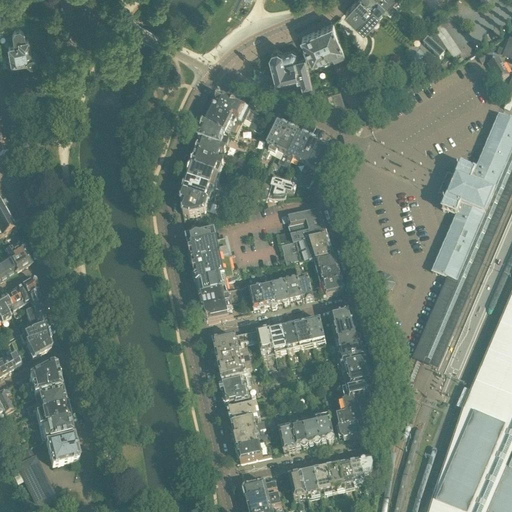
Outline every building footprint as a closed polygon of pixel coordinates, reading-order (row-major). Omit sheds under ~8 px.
[(380,11),(367,0),(356,0),(346,11),(346,12),(364,29),(365,29),(373,20),(374,20),(375,19),(380,12),(380,11)] [(383,0),(367,0),(380,11),(384,7),(386,9),(388,9),(389,7),(389,5),(388,4),(383,0)] [(169,43),(180,46),(186,40),(185,39),(179,45),(169,42),(168,41),(142,27),(140,27),(134,21),(131,18),(130,18),(133,22),(139,28),(141,28),(167,42),(169,43)] [(322,29),(318,31),(329,54),(330,59),(331,58),(335,57),(345,53),(344,48),(334,25),(333,24),(332,25),(323,29),(323,28),(322,29)] [(446,31),(441,27),(434,32),(453,60),(461,54),(446,31)] [(0,65),(0,68),(0,69),(1,69),(1,68),(12,67),(11,64),(25,62),(25,64),(29,66),(35,65),(38,61),(37,55),(32,51),(30,52),(27,38),(26,39),(24,39),(23,32),(19,29),(14,30),(12,34),(14,45),(8,46),(9,55),(4,55),(0,56),(0,64),(0,65)] [(418,32),(414,29),(408,35),(413,38),(418,32)] [(304,52),(305,56),(306,56),(309,65),(313,63),(313,62),(314,62),(315,66),(330,59),(329,54),(318,31),(314,33),(312,33),(313,34),(304,37),(302,38),(308,51),(304,52)] [(122,34),(117,34),(117,35),(122,35),(127,35),(131,36),(134,37),(136,38),(137,39),(162,52),(164,53),(170,58),(170,64),(171,64),(171,57),(165,52),(162,51),(138,38),(135,37),(133,36),(131,35),(127,35),(125,34),(122,34)] [(431,71),(446,53),(428,37),(413,56),(431,71)] [(511,39),(511,40),(510,44),(508,43),(504,52),(500,50),(498,55),(504,58),(511,61),(511,39)] [(277,80),(283,78),(284,82),(287,83),(292,82),(295,79),(294,76),(297,75),(298,79),(301,79),(303,85),(312,83),(305,56),(301,57),(301,55),(297,56),(296,52),(292,50),(283,53),(283,52),(278,50),(273,51),(271,55),(277,79),(276,80),(277,80)] [(493,58),(491,56),(488,51),(478,57),(482,65),(484,63),(493,58)] [(499,59),(488,66),(498,84),(509,77),(499,59)] [(335,109),(345,115),(346,114),(341,96),(332,99),(335,109)] [(213,112),(243,127),(250,112),(237,105),(229,101),(221,97),(218,98),(216,102),(217,105),(213,112)] [(373,108),(374,108),(379,110),(382,104),(376,102),(373,108)] [(358,117),(363,120),(366,113),(362,111),(358,117)] [(208,118),(204,126),(231,140),(236,141),(243,127),(213,112),(211,117),(210,119),(208,118)] [(480,163),(480,164),(479,166),(479,167),(477,170),(477,171),(476,174),(474,173),(464,169),(462,168),(461,170),(458,177),(457,180),(452,192),(448,201),(447,203),(444,210),(443,212),(445,213),(455,218),(457,218),(456,221),(455,221),(455,222),(454,225),(453,226),(454,226),(452,229),(451,233),(450,233),(449,236),(448,240),(447,240),(446,243),(445,245),(445,246),(443,249),(443,250),(442,253),(441,253),(442,253),(440,257),(439,260),(438,260),(438,261),(437,264),(437,265),(435,267),(435,268),(434,272),(433,272),(434,272),(432,274),(436,276),(442,278),(446,280),(448,281),(450,282),(453,283),(457,285),(458,285),(458,283),(461,277),(462,276),(461,276),(464,270),(465,269),(464,268),(467,262),(467,263),(468,261),(467,261),(470,255),(471,254),(473,248),(474,248),(474,247),(474,246),(476,240),(477,241),(477,239),(479,233),(480,233),(480,232),(482,226),(483,226),(483,224),(486,218),(486,219),(487,217),(486,217),(489,210),(489,211),(490,210),(490,209),(492,204),(493,203),(492,203),(495,196),(496,196),(496,195),(498,189),(499,189),(499,187),(502,181),(502,180),(505,174),(506,173),(505,172),(508,167),(509,165),(508,165),(511,159),(511,158),(511,156),(511,122),(508,121),(505,120),(502,119),(502,118),(501,118),(499,117),(498,120),(497,124),(496,124),(495,127),(495,128),(494,131),(493,131),(493,132),(492,135),(490,139),(489,142),(487,146),(487,147),(486,148),(486,149),(485,152),(483,156),(482,159),(482,160),(480,163)] [(245,128),(254,132),(257,127),(256,125),(249,122),(248,122),(245,128)] [(198,142),(200,143),(226,151),(229,143),(226,142),(228,138),(229,139),(231,140),(204,126),(201,134),(198,142)] [(275,159),(276,157),(289,131),(282,127),(282,128),(278,126),(262,158),(267,160),(270,156),(275,159)] [(282,168),(284,168),(300,137),(296,135),(289,131),(276,157),(275,159),(281,161),(278,166),(282,168)] [(300,137),(284,168),(285,169),(288,171),(291,165),(297,168),(299,164),(310,142),(303,138),(302,138),(300,137)] [(301,181),(303,181),(320,147),(317,145),(310,142),(299,164),(305,167),(301,177),(303,178),(301,181)] [(196,155),(222,164),(226,151),(200,143),(199,147),(196,149),(195,152),(196,155)] [(321,147),(320,147),(303,181),(299,189),(310,192),(313,192),(312,187),(318,175),(321,169),(325,161),(328,155),(330,152),(321,147)] [(191,168),(191,169),(219,178),(222,171),(224,165),(222,164),(196,155),(196,156),(194,160),(194,161),(191,162),(190,166),(191,168)] [(495,196),(492,203),(493,203),(492,204),(490,209),(490,210),(489,211),(489,210),(486,217),(487,217),(486,219),(486,218),(483,224),(483,226),(482,226),(480,232),(480,233),(479,233),(477,239),(477,241),(476,240),(474,246),(474,247),(474,248),(473,248),(471,254),(470,255),(467,261),(468,261),(467,263),(467,262),(464,268),(465,269),(464,270),(461,276),(462,276),(461,277),(458,283),(458,285),(457,285),(453,283),(450,282),(448,281),(413,363),(436,372),(439,373),(511,200),(511,156),(511,158),(511,159),(508,165),(509,165),(508,167),(505,172),(506,173),(505,174),(502,180),(502,181),(499,187),(499,189),(498,189),(496,195),(496,196),(495,196)] [(188,178),(187,182),(216,192),(218,186),(217,186),(219,178),(191,169),(191,170),(188,171),(187,175),(188,177),(188,178)] [(452,192),(457,180),(450,177),(441,198),(448,201),(452,192)] [(268,202),(274,182),(272,181),(266,179),(264,183),(254,202),(258,204),(268,202)] [(182,195),(181,195),(210,205),(213,197),(216,198),(217,195),(219,196),(220,193),(216,192),(187,182),(186,186),(185,186),(185,187),(183,188),(182,192),(183,194),(182,195)] [(281,184),(274,182),(268,202),(273,203),(285,203),(287,197),(288,194),(295,196),(297,188),(281,184)] [(210,205),(181,195),(180,196),(179,199),(180,200),(181,201),(182,205),(184,206),(183,209),(184,209),(182,212),(183,217),(191,220),(205,216),(206,213),(209,215),(212,206),(210,205)] [(0,241),(22,229),(18,221),(12,224),(0,203),(0,241)] [(282,249),(283,255),(328,239),(319,211),(286,219),(290,230),(288,230),(293,247),(282,249)] [(192,267),(229,259),(235,258),(235,255),(233,256),(233,253),(228,254),(226,242),(217,244),(215,234),(186,240),(191,260),(189,261),(191,268),(192,267)] [(278,238),(280,246),(289,244),(287,236),(278,238)] [(306,266),(314,264),(335,260),(328,239),(283,255),(284,258),(287,269),(295,267),(294,266),(299,265),(300,266),(306,265),(306,266)] [(6,253),(10,260),(12,265),(26,256),(25,255),(28,253),(23,244),(22,244),(22,246),(19,241),(10,247),(8,244),(5,246),(8,250),(5,251),(6,253)] [(10,260),(6,262),(15,276),(31,266),(26,256),(12,265),(10,260)] [(198,291),(200,299),(228,293),(226,286),(226,285),(239,282),(238,281),(236,279),(234,279),(229,259),(192,267),(195,278),(193,278),(195,287),(197,286),(198,292),(198,291)] [(0,260),(0,268),(7,281),(15,276),(6,262),(2,264),(0,260)] [(318,266),(320,276),(339,272),(335,260),(314,264),(315,267),(318,266)] [(320,286),(321,288),(342,283),(339,272),(320,276),(318,277),(320,286)] [(378,278),(376,283),(379,290),(385,293),(391,291),(394,285),(391,278),(385,275),(378,278)] [(297,277),(298,282),(302,303),(303,303),(303,304),(306,303),(306,304),(319,301),(316,290),(315,287),(311,288),(309,279),(303,280),(302,276),(297,277)] [(33,282),(22,288),(29,299),(38,293),(36,283),(33,282)] [(298,282),(285,285),(289,306),(290,306),(296,304),(298,306),(301,305),(302,303),(298,282)] [(342,283),(321,288),(317,289),(318,292),(321,291),(323,300),(327,299),(327,300),(342,296),(345,292),(342,283)] [(285,285),(273,288),(277,309),(283,307),(285,309),(288,308),(289,306),(285,285)] [(22,288),(16,292),(23,309),(30,304),(29,299),(22,288)] [(273,288),(261,291),(266,312),(266,311),(270,310),(273,312),(276,311),(277,309),(273,288)] [(266,312),(261,291),(249,294),(254,314),(259,313),(261,314),(265,314),(266,312)] [(6,298),(6,299),(12,309),(15,314),(23,309),(16,292),(6,298)] [(40,303),(38,293),(29,299),(30,304),(33,310),(41,307),(40,303)] [(201,305),(203,313),(231,307),(231,306),(230,306),(229,300),(228,294),(228,293),(200,299),(199,299),(201,305)] [(0,301),(0,322),(1,324),(2,325),(11,320),(10,318),(13,316),(13,317),(16,315),(15,314),(12,309),(6,299),(6,298),(0,301)] [(511,511),(511,301),(475,388),(466,409),(464,413),(439,487),(437,493),(434,504),(431,511),(511,511)] [(43,317),(41,307),(33,310),(33,311),(25,315),(28,323),(43,317)] [(231,307),(203,313),(204,318),(206,324),(205,324),(206,324),(205,326),(208,327),(208,326),(209,326),(234,320),(233,320),(232,313),(231,307)] [(332,332),(335,331),(353,327),(352,322),(354,320),(353,318),(349,315),(330,319),(332,332)] [(46,327),(43,317),(28,323),(30,327),(26,329),(27,330),(21,333),(24,337),(32,333),(46,327)] [(309,326),(308,327),(313,348),(313,350),(318,349),(317,347),(326,345),(321,323),(313,325),(309,326)] [(48,336),(46,327),(32,333),(24,337),(28,344),(26,345),(28,350),(49,339),(48,335),(48,336)] [(295,329),(301,353),(305,352),(305,350),(313,348),(308,327),(300,328),(296,329),(295,329)] [(335,344),(337,343),(357,339),(356,334),(358,332),(357,328),(354,328),(353,327),(335,331),(336,338),(334,338),(335,344)] [(283,332),(287,356),(288,357),(294,356),(294,355),(301,353),(295,329),(293,328),(289,328),(288,331),(283,332)] [(8,335),(9,337),(11,341),(20,336),(17,330),(8,335)] [(270,333),(269,333),(275,356),(275,360),(281,359),(281,358),(287,356),(283,332),(280,330),(277,331),(275,335),(271,336),(270,333)] [(269,333),(256,336),(258,345),(262,362),(268,361),(267,358),(275,356),(269,333)] [(216,358),(216,359),(245,352),(244,349),(258,345),(256,336),(213,345),(215,351),(214,353),(213,354),(214,357),(216,358)] [(50,344),(49,339),(28,350),(34,361),(50,352),(50,353),(52,349),(51,349),(50,344)] [(338,357),(340,356),(361,351),(359,346),(362,344),(360,340),(357,339),(337,343),(339,350),(337,351),(338,357)] [(7,347),(3,349),(15,372),(22,368),(16,354),(12,357),(7,347)] [(0,352),(4,361),(1,363),(8,376),(15,372),(3,349),(0,351),(0,352)] [(339,363),(340,368),(363,363),(365,363),(363,358),(365,356),(364,352),(361,351),(340,356),(342,362),(339,363)] [(219,372),(220,372),(242,367),(248,366),(247,360),(249,359),(248,352),(245,352),(216,359),(218,364),(217,367),(216,367),(217,370),(219,372)] [(338,369),(341,381),(367,376),(367,375),(368,375),(370,371),(369,368),(365,367),(364,367),(363,363),(340,368),(338,369)] [(223,386),(249,380),(251,380),(251,379),(249,373),(252,373),(251,365),(248,366),(220,372),(221,378),(220,380),(219,380),(220,384),(222,385),(223,386)] [(30,379),(34,398),(61,391),(62,391),(62,390),(61,390),(60,383),(60,382),(59,378),(59,377),(59,378),(59,377),(58,377),(56,371),(57,371),(56,369),(53,367),(48,368),(49,369),(30,379)] [(345,386),(347,392),(371,387),(373,386),(374,383),(373,381),(369,379),(368,380),(367,376),(341,381),(342,386),(345,386)] [(249,380),(223,386),(221,386),(222,388),(220,391),(221,394),(223,396),(224,398),(225,403),(225,404),(224,407),(227,409),(230,408),(231,407),(236,406),(243,405),(244,406),(256,403),(255,398),(253,397),(251,397),(251,395),(248,396),(247,391),(251,390),(249,380)] [(346,405),(368,400),(370,400),(371,397),(371,394),(368,392),(372,391),(371,387),(347,392),(343,393),(346,405)] [(7,392),(0,395),(0,408),(5,417),(11,414),(11,413),(17,410),(12,401),(7,402),(5,398),(10,396),(7,392)] [(29,420),(36,416),(38,415),(66,408),(62,394),(39,399),(39,400),(35,401),(37,408),(27,410),(29,420)] [(340,407),(343,418),(361,414),(365,414),(367,413),(368,410),(367,407),(365,406),(365,405),(369,405),(368,400),(346,405),(340,407)] [(231,426),(232,426),(260,420),(257,407),(228,413),(231,426)] [(0,434),(5,432),(6,431),(6,432),(7,431),(10,429),(11,429),(5,417),(0,408),(0,434)] [(36,416),(39,429),(40,429),(69,422),(70,422),(66,408),(38,415),(36,416)] [(338,419),(341,432),(359,428),(362,427),(364,427),(364,426),(365,424),(365,423),(364,421),(362,419),(366,418),(365,414),(361,414),(343,418),(341,419),(339,420),(338,419)] [(315,419),(316,422),(317,426),(322,447),(322,446),(323,447),(323,448),(326,448),(326,447),(326,445),(327,445),(329,447),(333,446),(334,444),(335,446),(336,446),(333,434),(330,423),(329,420),(330,420),(330,419),(321,421),(320,418),(315,419)] [(234,434),(235,440),(266,433),(264,426),(262,426),(260,420),(232,426),(232,427),(231,429),(230,429),(231,433),(234,434)] [(302,422),(303,425),(309,450),(309,449),(310,449),(310,450),(310,451),(313,450),(314,449),(313,448),(314,448),(317,450),(320,449),(322,447),(317,426),(316,422),(309,424),(308,421),(302,422)] [(40,429),(39,429),(39,431),(43,444),(46,443),(73,436),(69,422),(40,429)] [(290,425),(291,429),(292,432),(297,454),(301,453),(301,452),(301,451),(304,453),(307,452),(309,450),(303,425),(296,427),(296,424),(290,425)] [(341,432),(333,434),(336,446),(344,444),(345,445),(350,444),(350,442),(361,440),(362,437),(361,434),(360,432),(363,431),(362,427),(359,428),(341,432)] [(292,432),(291,429),(283,430),(278,431),(284,457),(297,454),(292,432)] [(237,447),(238,453),(266,447),(269,446),(266,433),(235,440),(234,442),(233,442),(234,446),(237,447)] [(74,439),(72,439),(47,445),(46,446),(46,447),(47,447),(48,454),(50,460),(52,467),(51,467),(52,469),(52,470),(60,468),(70,465),(78,463),(79,461),(79,459),(77,453),(78,453),(77,452),(78,452),(77,452),(76,448),(76,447),(75,447),(74,440),(74,439)] [(266,447),(238,453),(237,456),(236,456),(237,459),(240,461),(241,467),(272,460),(270,451),(268,452),(266,447)] [(17,469),(31,496),(39,511),(57,502),(56,501),(53,496),(35,460),(17,469)] [(360,464),(359,464),(364,486),(363,487),(363,488),(372,486),(371,482),(374,469),(372,462),(360,465),(360,464)] [(350,466),(355,488),(363,487),(364,486),(359,464),(356,464),(356,465),(350,467),(350,466)] [(341,469),(340,469),(346,495),(355,493),(354,489),(355,488),(350,466),(346,467),(347,468),(341,469)] [(328,472),(332,494),(333,497),(346,495),(340,469),(332,471),(328,472)] [(315,475),(320,499),(320,500),(333,497),(332,494),(328,472),(320,474),(315,475)] [(315,475),(302,478),(307,501),(307,502),(320,499),(315,475)] [(307,501),(302,478),(290,480),(293,496),(295,506),(300,505),(299,503),(307,501)] [(246,501),(275,495),(278,495),(276,488),(273,489),(272,484),(246,490),(243,494),(244,494),(246,501)] [(246,501),(249,511),(280,504),(279,499),(278,495),(275,495),(246,501)]
